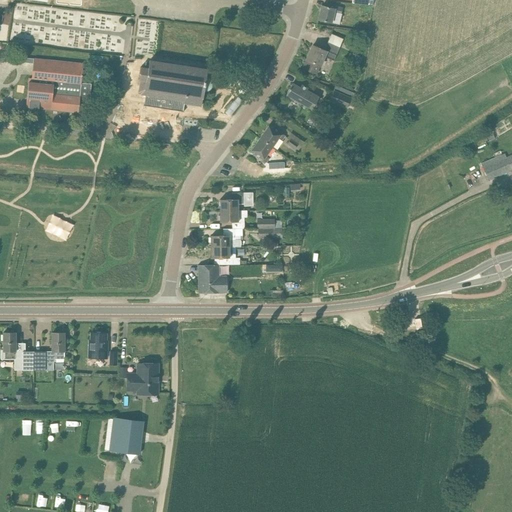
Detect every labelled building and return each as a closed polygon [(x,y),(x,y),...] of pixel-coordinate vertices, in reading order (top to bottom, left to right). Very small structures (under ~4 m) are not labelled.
[(334,9),(321,6),(317,20),(332,24),(332,23),(339,25),(342,14),(341,14),(343,8),(335,6),(334,9)] [(343,39),(331,34),(324,50),(313,45),(306,60),(307,60),(304,66),(305,69),(316,74),(319,66),(321,67),(325,57),(334,61),(343,39)] [(349,61),(359,65),(362,57),(352,53),(349,61)] [(80,98),(81,84),(83,64),(24,58),(23,63),(33,64),(32,78),(29,78),(26,107),(42,109),(42,107),(46,107),(46,109),(83,113),(84,104),(79,104),(80,98)] [(140,81),(138,94),(173,100),(172,102),(201,106),(202,98),(203,98),(204,91),(207,91),(209,90),(211,87),(212,85),(212,82),(211,79),(209,78),(206,77),(207,69),(150,61),(148,69),(140,67),(139,80),(140,81)] [(81,84),(80,98),(89,99),(91,85),(81,84)] [(300,88),(292,84),(286,95),(300,103),(301,102),(311,108),(317,97),(304,90),(306,86),(302,84),(300,88)] [(347,108),(351,98),(334,91),(330,101),(347,108)] [(269,125),(260,138),(272,147),(279,138),(282,140),(285,136),(269,125)] [(251,152),(267,162),(270,158),(266,156),(272,147),(260,138),(251,152)] [(290,140),(287,144),(293,148),(295,149),(298,144),(290,140)] [(483,169),(489,182),(511,171),(506,158),(483,169)] [(220,200),(220,211),(238,211),(238,204),(253,204),(253,199),(244,199),(232,200),(220,200)] [(232,222),(232,229),(235,229),(235,228),(244,228),(244,222),(244,217),(244,211),(238,211),(220,211),(220,222),(232,222)] [(258,229),(272,229),(274,229),(274,228),(281,228),(281,221),(274,221),(274,219),(257,220),(257,221),(253,221),(253,227),(258,227),(258,229)] [(211,236),(211,247),(229,247),(241,247),(241,240),(235,240),(235,236),(235,229),(232,229),(223,229),(223,236),(211,236)] [(272,229),(258,229),(258,238),(273,238),(273,237),(278,237),(278,229),(272,229)] [(229,254),(229,247),(211,247),(211,259),(219,258),(219,265),(240,265),(240,264),(246,264),(246,261),(240,261),(240,258),(235,258),(235,253),(229,254)] [(218,276),(218,265),(198,265),(199,293),(227,293),(226,276),(218,276)] [(106,345),(107,334),(101,333),(101,332),(97,332),(97,333),(91,333),(90,340),(89,340),(89,358),(107,358),(108,345),(106,345)] [(16,352),(16,333),(3,333),(3,352),(1,352),(1,359),(15,359),(15,352),(16,352)] [(52,352),(33,352),(32,370),(53,370),(53,362),(55,362),(55,358),(57,358),(57,359),(65,359),(65,333),(52,333),(52,352)] [(14,370),(32,370),(33,352),(22,352),(22,360),(14,360),(14,370)] [(129,395),(129,411),(139,411),(139,415),(159,415),(159,385),(139,385),(139,395),(129,395)] [(111,450),(138,454),(142,421),(115,418),(111,450)] [(31,422),(30,431),(40,432),(40,422),(31,422)] [(62,493),(59,507),(67,509),(70,495),(62,493)] [(39,497),(39,507),(50,507),(50,497),(39,497)]
